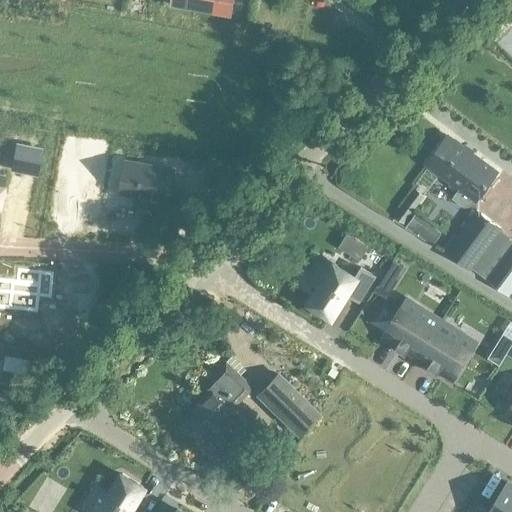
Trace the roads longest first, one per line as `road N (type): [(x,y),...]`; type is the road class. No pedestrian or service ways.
road 1 (unclassified): [(213,256),(468,0)]
road 2 (residential): [(473,438),(236,285),(213,256)]
road 3 (unknown): [(306,163),(511,294)]
road 4 (residential): [(0,246),(213,256)]
road 5 (residential): [(74,396),(115,434),(234,511)]
road 6 (unclassified): [(74,396),(213,256)]
